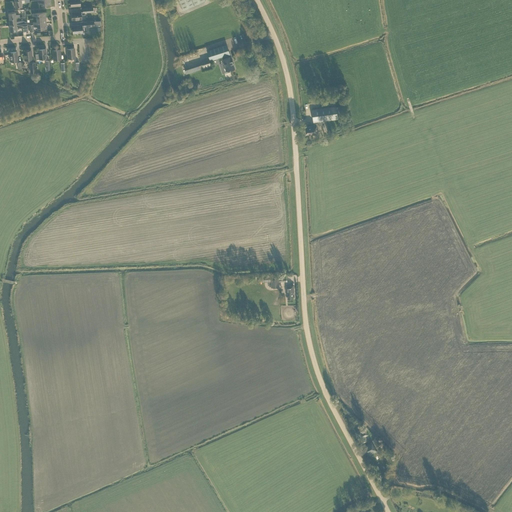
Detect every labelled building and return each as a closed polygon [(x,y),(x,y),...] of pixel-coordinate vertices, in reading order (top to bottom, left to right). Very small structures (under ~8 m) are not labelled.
[(179,0),(184,9),(204,0),(179,0)] [(81,12),(71,12),(72,20),(81,19),(81,15),(85,14),(85,12),(93,11),(93,7),(82,8),(83,11),(81,12)] [(82,25),(72,26),(73,33),(82,32),(86,32),(86,26),(94,26),(94,25),(101,24),(100,20),(94,21),(83,22),(84,25),(82,25)] [(16,24),(9,25),(10,31),(17,31),(17,28),(22,27),(23,32),(27,31),(27,23),(25,24),(16,24)] [(227,44),(207,51),(211,60),(218,58),(220,65),(221,68),(225,67),(226,66),(228,71),(235,68),(233,64),(234,63),(233,63),(232,63),(232,61),(233,61),(233,60),(232,61),(231,56),(223,59),(222,57),(230,54),(227,44)] [(74,48),(67,49),(68,58),(75,58),(74,48)] [(38,53),(35,54),(35,59),(39,59),(46,58),(45,49),(38,49),(38,53)] [(60,49),(52,50),(53,59),(61,59),(60,49)] [(31,50),(24,51),(24,60),(32,59),(31,50)] [(17,51),(9,52),(10,61),(18,61),(17,51)] [(202,62),(204,69),(212,66),(209,60),(202,62)] [(310,126),(304,127),(305,135),(311,134),(311,135),(318,134),(316,121),(344,118),(342,106),(312,109),(313,122),(314,125),(310,126)] [(270,276),(271,279),(271,287),(279,287),(279,282),(287,281),(287,278),(279,278),(279,275),(270,276)] [(293,293),(294,293),(294,285),(286,286),(286,293),(287,293),(288,298),(293,298),(293,293)] [(366,429),(362,431),(361,430),(356,432),(359,437),(358,438),(361,443),(368,440),(365,436),(369,434),(366,429)] [(364,447),(368,455),(376,451),(372,442),(364,447)]
